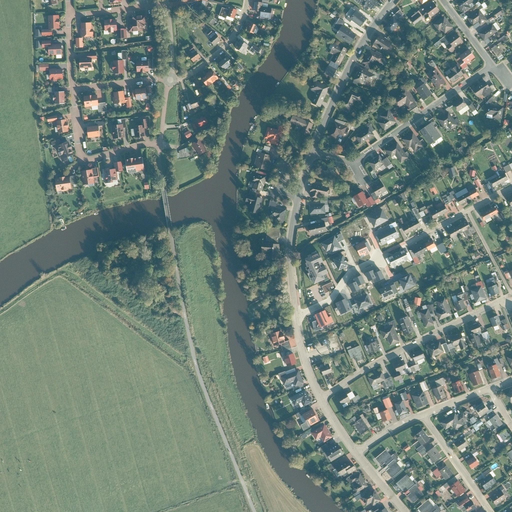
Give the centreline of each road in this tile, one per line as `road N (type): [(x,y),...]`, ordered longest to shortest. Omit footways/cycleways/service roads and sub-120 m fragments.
road 1 (unclassified): [(255,511),(196,365),(170,235)]
road 2 (track): [(196,365),(65,269),(0,312)]
road 3 (residential): [(504,300),(381,359),(321,398)]
road 4 (residential): [(312,152),(351,64),(394,0)]
road 5 (residential): [(352,163),(492,65)]
road 6 (track): [(196,365),(207,373),(262,511)]
road 7 (residential): [(71,88),(84,158),(159,143)]
